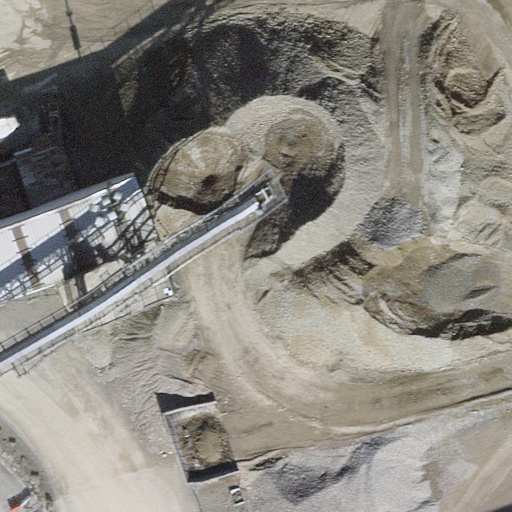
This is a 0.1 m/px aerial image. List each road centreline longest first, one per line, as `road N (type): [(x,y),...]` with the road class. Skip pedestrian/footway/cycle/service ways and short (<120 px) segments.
road 1 (unknown): [(195,0),(357,52),(432,91),(490,143),(511,196)]
road 2 (unknown): [(0,380),(81,511)]
